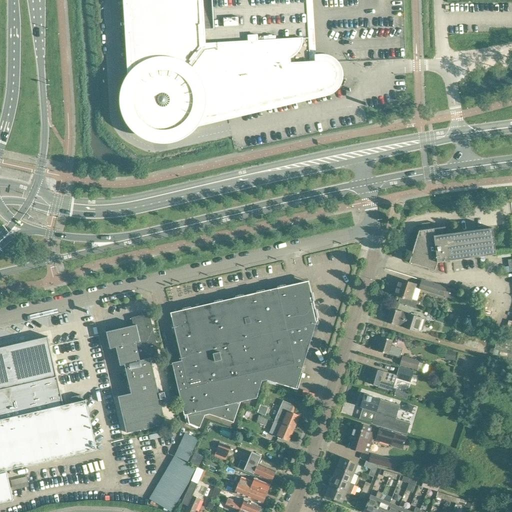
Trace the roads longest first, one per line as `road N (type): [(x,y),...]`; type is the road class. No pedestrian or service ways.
road 1 (unclassified): [(374,228),(0,315)]
road 2 (secondary): [(41,231),(115,239),(365,184)]
road 3 (secondary): [(360,156),(132,205),(55,206)]
road 4 (residential): [(294,506),(365,292),(374,228)]
road 5 (secondary): [(37,179),(44,145),(35,0)]
road 6 (secondary): [(12,0),(13,74),(0,138)]
